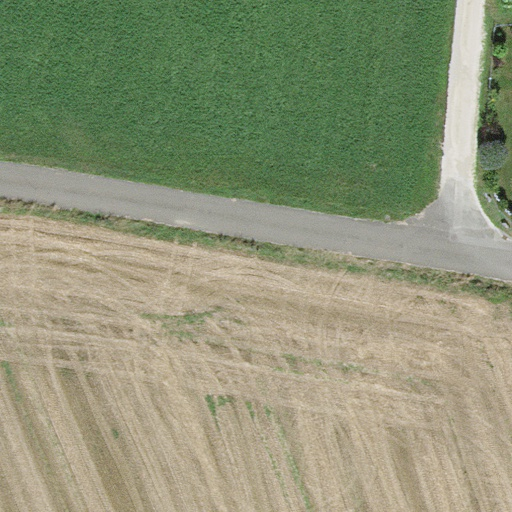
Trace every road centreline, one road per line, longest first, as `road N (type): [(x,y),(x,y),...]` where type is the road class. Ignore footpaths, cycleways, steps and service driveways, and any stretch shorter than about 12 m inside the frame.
road 1 (track): [(511,264),(0,181)]
road 2 (track): [(453,255),(475,0)]
